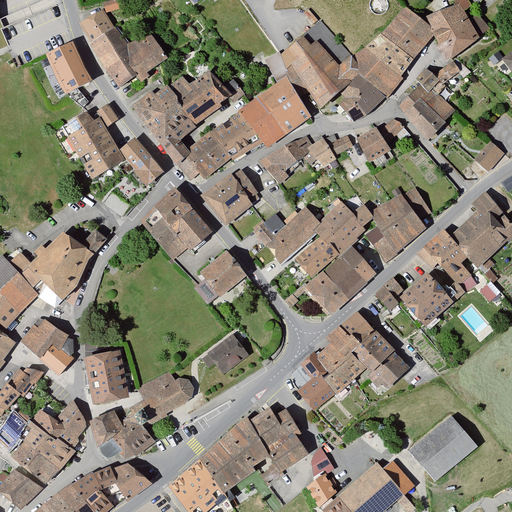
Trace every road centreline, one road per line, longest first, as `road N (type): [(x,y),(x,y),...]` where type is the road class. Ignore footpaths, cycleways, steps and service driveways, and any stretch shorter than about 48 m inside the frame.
road 1 (residential): [(472,195),(386,112),(352,130),(298,133),(190,198)]
road 2 (residential): [(173,178),(95,269),(82,309),(82,405)]
road 3 (tertiary): [(472,195),(309,343)]
road 4 (residential): [(173,178),(106,91),(68,0)]
road 5 (residential): [(309,343),(190,198)]
road 6 (tertiary): [(309,343),(175,464)]
